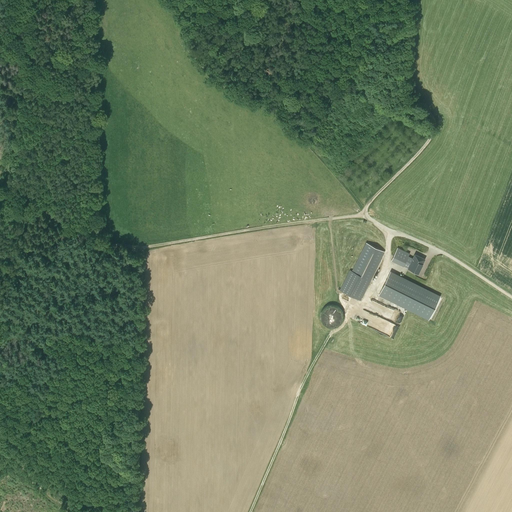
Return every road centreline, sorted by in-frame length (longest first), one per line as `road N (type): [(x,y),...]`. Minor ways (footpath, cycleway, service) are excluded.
road 1 (track): [(364,210),(283,118),(205,67),(165,0)]
road 2 (track): [(142,255),(138,511)]
road 3 (track): [(363,215),(141,247)]
road 4 (track): [(250,511),(302,383),(347,315)]
road 5 (residential): [(511,297),(363,215)]
road 6 (track): [(320,0),(341,64),(419,101)]
road 7 (track): [(364,210),(431,135),(433,118),(419,101)]
